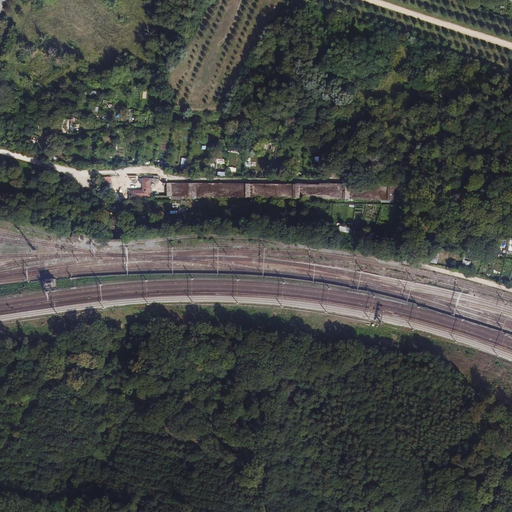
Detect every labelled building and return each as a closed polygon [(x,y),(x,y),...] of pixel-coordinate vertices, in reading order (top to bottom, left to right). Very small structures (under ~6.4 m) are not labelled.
[(128,198),(150,199),(151,178),(139,178),(139,183),(142,183),(142,190),(128,190),(128,198)] [(191,183),(167,183),(166,196),(171,196),(171,197),(190,197),(191,183)] [(71,238),(79,242),(81,237),(74,233),(71,238)] [(463,260),(462,266),(469,268),(471,262),(463,260)] [(56,279),(45,281),(47,290),(58,288),(56,279)]
